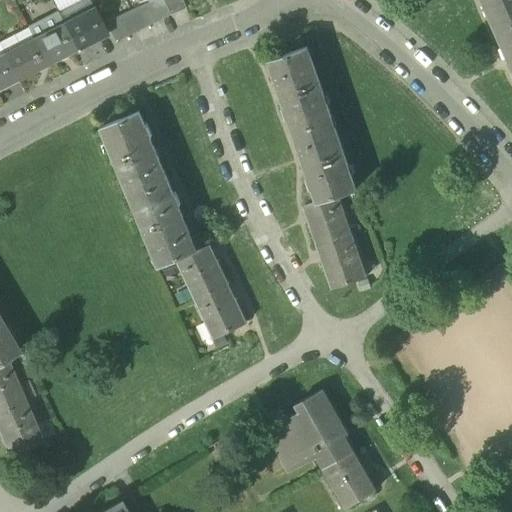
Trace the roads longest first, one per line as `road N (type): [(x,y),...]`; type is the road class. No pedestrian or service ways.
road 1 (residential): [(340,341),(286,356),(36,511)]
road 2 (residential): [(340,341),(259,221),(195,46)]
road 3 (residential): [(511,176),(406,57),(333,0)]
road 4 (residential): [(0,139),(195,46)]
road 5 (residential): [(511,211),(340,341)]
road 6 (residential): [(453,511),(340,341)]
